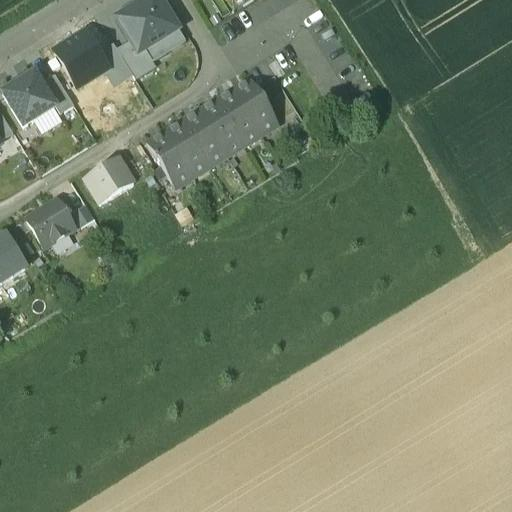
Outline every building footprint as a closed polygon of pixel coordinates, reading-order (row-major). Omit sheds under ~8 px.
[(155,0),(154,0),(114,25),(144,72),(166,59),(159,48),(178,36),(155,0)] [(284,0),(261,0),(260,1),(270,17),(288,6),(284,0)] [(106,74),(84,38),(53,57),(76,93),(106,74)] [(12,91),(1,98),(22,133),(54,113),(55,113),(40,88),(34,78),(24,84),(23,82),(11,89),(12,91)] [(55,113),(54,113),(58,120),(73,111),(54,80),(40,88),(55,113)] [(248,86),(233,95),(257,137),(274,127),(248,86)] [(233,95),(216,105),(241,147),(257,137),(233,95)] [(216,105),(197,117),(223,158),(241,147),(216,105)] [(197,117),(180,127),(206,168),(223,158),(197,117)] [(0,145),(12,139),(0,118),(0,145)] [(180,127),(165,137),(191,178),(206,168),(180,127)] [(165,137),(145,149),(155,165),(154,166),(155,168),(156,167),(170,190),(191,178),(165,137)] [(117,166),(83,186),(98,211),(132,190),(117,166)] [(55,206),(24,225),(43,255),(74,236),(55,206)] [(0,288),(24,274),(1,235),(0,236),(0,288)]
